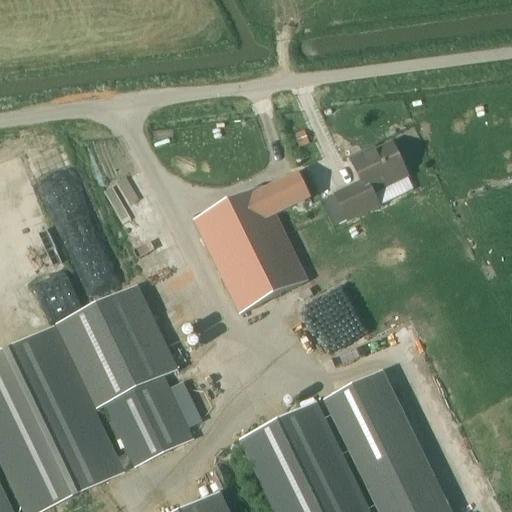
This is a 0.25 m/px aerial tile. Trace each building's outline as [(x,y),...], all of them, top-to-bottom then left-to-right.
[(304,133),(295,137),(298,146),(307,143),(304,133)] [(409,177),(393,145),(377,153),(375,150),(351,161),(362,184),(336,196),(348,222),(380,207),(374,194),(409,177)] [(74,171),(50,181),(80,251),(104,241),(74,171)] [(116,201),(142,188),(135,174),(109,187),(116,201)] [(311,200),(299,176),(264,193),(262,188),(194,221),(241,316),(308,283),(286,237),(289,235),(283,223),(280,224),(276,217),(311,200)] [(0,275),(0,276),(26,329),(60,312),(33,259),(0,275)] [(77,289),(87,311),(129,291),(118,269),(77,289)] [(55,328),(0,354),(0,462),(23,511),(48,511),(194,442),(164,378),(177,372),(138,289),(59,326),(99,409),(107,405),(131,456),(119,461),(55,328)] [(450,511),(382,372),(325,400),(379,511),(450,511)] [(370,511),(318,403),(239,441),(273,511),(370,511)] [(0,511),(10,511),(0,490),(0,511)] [(194,511),(224,511),(218,500),(194,511)]
